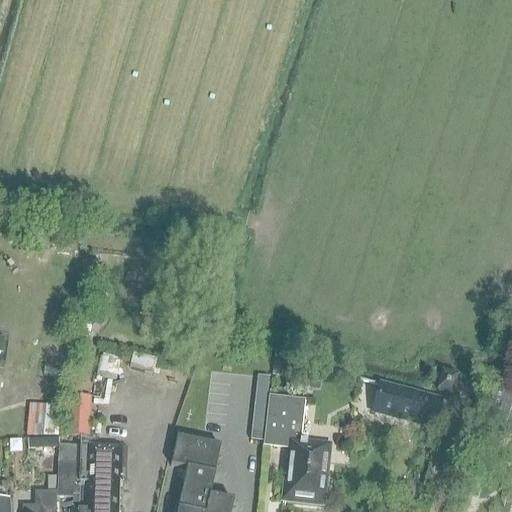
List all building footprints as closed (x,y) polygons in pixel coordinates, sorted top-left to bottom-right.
[(511,339),(502,370),(511,373),(511,339)] [(436,390),(450,394),(455,377),(442,373),(436,390)] [(65,437),(88,438),(90,398),(81,398),(81,380),(68,379),(65,437)] [(378,386),(371,413),(399,420),(433,429),(440,402),(390,389),(378,386)] [(511,392),(494,387),(484,418),(485,418),(487,412),(508,418),(502,437),(511,439),(511,392)] [(325,500),(326,488),(324,488),(328,446),(299,443),(304,402),(267,398),(262,447),(287,450),(282,502),(322,506),(322,500),(325,500)] [(63,423),(63,406),(34,405),(33,422),(63,423)] [(176,511),(230,511),(232,503),(209,498),(214,475),(213,475),(219,447),(182,440),(176,439),(170,466),(170,467),(185,470),(176,511)] [(123,480),(124,449),(58,447),(56,498),(72,499),(71,511),(116,511),(118,480),(123,480)] [(54,511),(55,493),(34,493),(34,508),(21,508),(21,511),(54,511)] [(8,511),(7,499),(0,500),(0,511),(8,511)]
